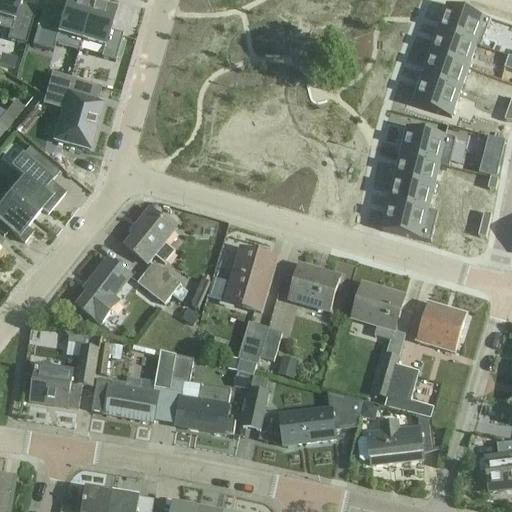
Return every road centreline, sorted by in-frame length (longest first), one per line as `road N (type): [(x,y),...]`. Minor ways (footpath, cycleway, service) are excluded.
road 1 (residential): [(493,282),(118,174)]
road 2 (residential): [(303,494),(62,450)]
road 3 (residential): [(438,511),(508,287)]
road 4 (residential): [(0,335),(103,207),(118,174)]
road 5 (residential): [(118,174),(166,0)]
